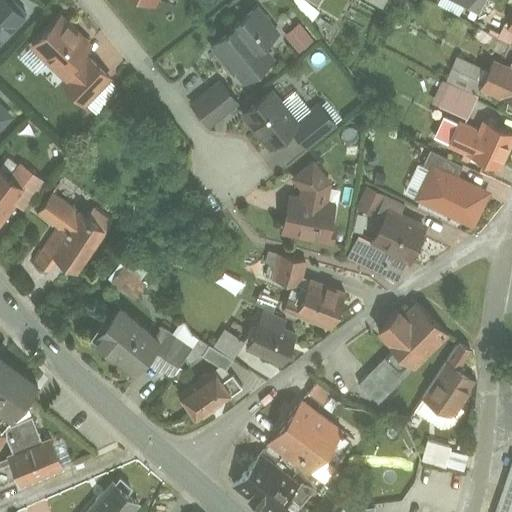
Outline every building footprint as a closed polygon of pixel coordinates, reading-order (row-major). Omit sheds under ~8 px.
[(0,0),(0,48),(27,18),(6,0),(0,0)] [(270,0),(256,0),(215,34),(248,73),(281,46),(271,34),(287,21),(270,0)] [(447,0),(465,9),(469,0),(447,0)] [(486,0),(469,0),(465,9),(464,13),(478,19),(486,0)] [(66,1),(34,33),(69,67),(94,41),(100,34),(66,1)] [(142,7),(128,23),(144,38),(159,22),(142,7)] [(300,51),(316,39),(301,21),(286,33),(300,51)] [(118,64),(94,41),(69,67),(66,70),(90,93),(118,64)] [(485,74),(493,57),(462,42),(450,66),(481,81),(485,74)] [(511,52),(498,46),(493,57),(485,74),(506,84),(507,82),(511,83),(511,52)] [(247,90),(225,66),(195,92),(216,117),(247,90)] [(482,85),(451,72),(444,89),(474,103),(482,85)] [(276,77),(246,101),(278,139),(301,119),(307,115),(302,109),(276,77)] [(307,115),(301,119),(314,135),(344,110),(326,89),(302,109),(307,115)] [(0,103),(0,133),(15,117),(0,103)] [(504,152),(511,133),(511,118),(488,108),(485,116),(466,107),(455,132),(504,152)] [(437,148),(464,161),(468,151),(436,136),(429,152),(434,155),(437,148)] [(40,153),(29,145),(22,155),(34,163),(40,153)] [(333,187),(337,168),(318,147),(297,165),(306,175),(305,182),(333,187)] [(434,155),(419,186),(479,214),(497,176),(464,161),(437,148),(434,155)] [(34,179),(0,152),(0,208),(6,213),(34,179)] [(383,196),(390,181),(372,172),(361,195),(379,204),(383,196)] [(81,258),(114,215),(84,192),(82,195),(59,177),(42,200),(65,217),(51,235),(81,258)] [(294,180),(286,222),(341,232),(348,190),(333,187),(305,182),(294,180)] [(383,196),(391,200),(394,194),(408,201),(413,192),(390,181),(383,196)] [(408,201),(394,194),(391,200),(375,231),(393,241),(413,251),(417,252),(436,214),(408,201)] [(403,271),(413,251),(393,241),(383,261),(403,271)] [(129,246),(115,263),(128,274),(142,257),(129,246)] [(306,265),(278,257),(271,282),(291,288),(299,290),(302,278),(306,265)] [(291,288),(281,312),(330,332),(345,296),(302,278),(299,290),(291,288)] [(126,289),(96,323),(140,360),(169,326),(126,289)] [(275,311),(280,299),(261,291),(257,303),(275,311)] [(397,309),(376,330),(394,349),(413,368),(446,335),(449,333),(417,300),(403,314),(397,309)] [(262,312),(245,350),(282,366),(299,329),(262,312)] [(223,331),(211,348),(231,362),(243,344),(223,331)] [(474,350),(459,341),(457,343),(422,398),(452,416),(470,387),(464,383),(470,373),(462,368),(474,350)] [(211,348),(207,345),(200,356),(224,372),(231,362),(211,348)] [(413,368),(394,349),(360,382),(379,401),(413,368)] [(0,354),(0,409),(13,420),(40,385),(0,354)] [(176,394),(195,421),(230,397),(229,396),(220,383),(212,370),(176,394)] [(220,383),(229,396),(239,389),(230,376),(220,383)] [(317,383),(309,394),(323,404),(331,394),(317,383)] [(299,398),(266,443),(309,474),(310,472),(321,458),(342,430),(299,398)] [(5,431),(14,451),(43,439),(35,419),(5,431)] [(7,454),(21,486),(65,468),(52,436),(43,439),(14,451),(7,454)] [(438,443),(425,439),(419,460),(432,464),(438,443)] [(438,443),(432,464),(445,467),(446,466),(450,448),(451,446),(438,443)] [(468,453),(450,448),(446,466),(463,471),(468,453)] [(299,481),(261,451),(232,487),(263,511),(297,511),(283,501),(299,481)] [(334,468),(321,458),(310,472),(323,482),(334,468)] [(511,511),(511,463),(495,511),(511,511)] [(116,481),(113,479),(83,511),(132,511),(141,503),(129,492),(133,487),(120,475),(116,481)] [(329,484),(310,511),(311,511),(341,511),(351,499),(329,484)]
